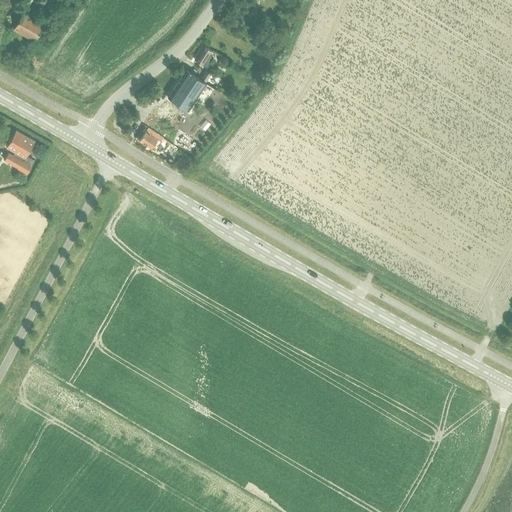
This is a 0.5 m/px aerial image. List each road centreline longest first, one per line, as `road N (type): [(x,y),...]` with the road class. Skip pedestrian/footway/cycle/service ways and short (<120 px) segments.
road 1 (secondary): [(81,143),(511,386)]
road 2 (track): [(0,375),(111,160)]
road 3 (unclassified): [(81,143),(115,100),(177,51),(217,0)]
road 4 (unclassified): [(511,388),(462,511)]
